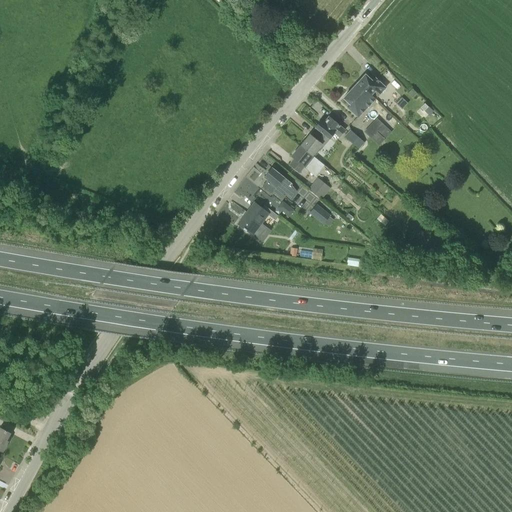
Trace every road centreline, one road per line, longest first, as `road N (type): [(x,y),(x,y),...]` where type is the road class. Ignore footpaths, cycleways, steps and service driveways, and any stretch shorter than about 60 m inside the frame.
road 1 (tertiary): [(7,511),(74,388),(158,267),(376,0)]
road 2 (motorway): [(0,299),(511,366)]
road 3 (motorway): [(511,323),(0,257)]
road 4 (unknown): [(199,215),(213,250),(511,293)]
